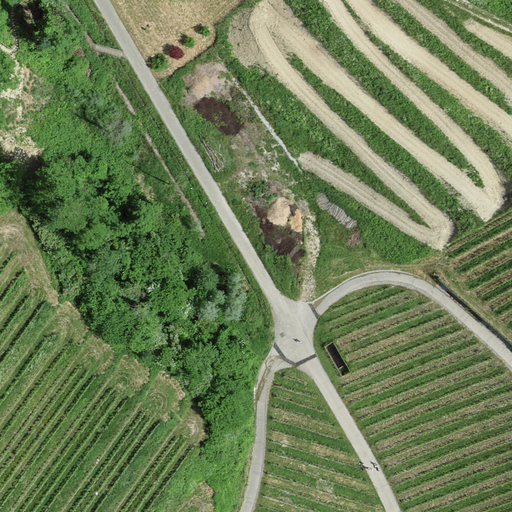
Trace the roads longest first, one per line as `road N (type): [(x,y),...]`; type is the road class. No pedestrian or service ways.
road 1 (track): [(295,330),(134,58)]
road 2 (track): [(511,361),(423,285),(390,278),(350,285),(295,330)]
road 3 (track): [(391,511),(295,330)]
road 4 (track): [(295,330),(265,365),(244,511)]
